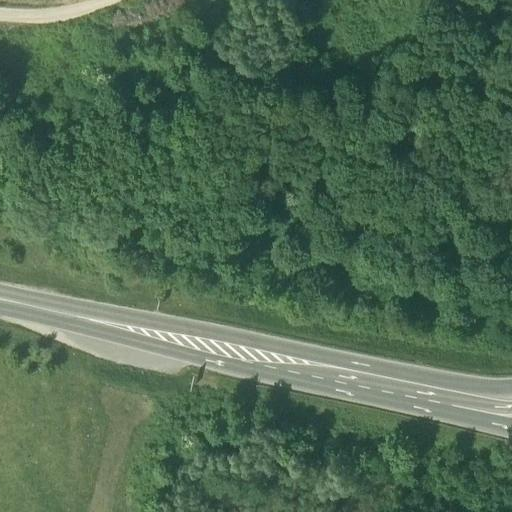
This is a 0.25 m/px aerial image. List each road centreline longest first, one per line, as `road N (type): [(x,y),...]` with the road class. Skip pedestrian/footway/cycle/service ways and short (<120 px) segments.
road 1 (secondary): [(0,299),(444,396)]
road 2 (track): [(0,9),(142,0)]
road 3 (track): [(96,511),(129,393)]
